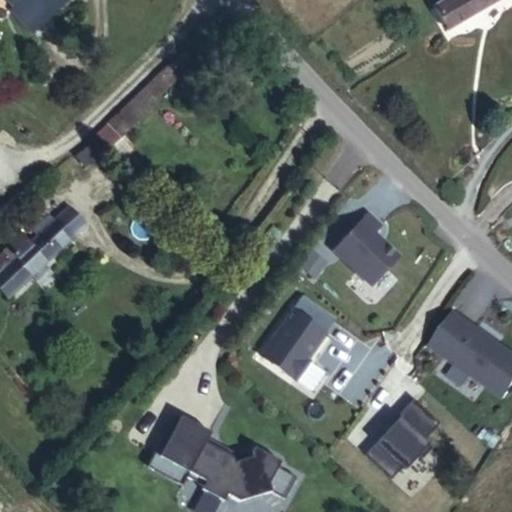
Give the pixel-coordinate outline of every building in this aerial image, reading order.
[(43,0),(52,10),(62,0),(6,0),(14,7),(22,0),(43,0)] [(67,2),(65,0),(62,0),(52,10),(43,0),(22,0),(14,7),(11,10),(33,34),(67,2)] [(489,0),(438,0),(432,4),(445,25),(489,0)] [(232,34),(201,66),(220,84),(250,52),(232,34)] [(170,63),(140,92),(149,102),(175,77),(170,71),(174,68),(170,63)] [(149,102),(140,92),(96,134),(119,158),(130,148),(120,137),(153,106),(149,102)] [(93,144),(76,158),(83,166),(100,153),(93,144)] [(0,291),(7,299),(87,225),(70,207),(55,221),(50,215),(31,232),(36,238),(30,244),(20,233),(6,247),(8,249),(0,255),(0,291)] [(368,215),(334,251),(371,286),(398,257),(373,234),(380,226),(368,215)] [(325,265),(310,253),(300,268),(314,279),(325,265)] [(304,318),(312,307),(302,299),(293,311),(304,318)] [(312,307),(304,318),(323,332),(332,320),(312,307)] [(304,318),(293,311),(260,357),(295,381),(309,362),(307,361),(326,333),(323,332),(304,318)] [(454,315),(431,348),(504,399),(511,386),(511,354),(500,345),(499,346),(492,342),(493,341),(478,330),(477,331),(454,315)] [(380,448),(369,460),(391,480),(402,468),(405,471),(418,456),(422,460),(432,449),(424,441),(440,424),(413,399),(397,417),(400,421),(392,429),(391,427),(375,444),(380,448)] [(159,457),(188,473),(205,482),(201,491),(223,502),(227,495),(239,503),(270,492),(283,498),(294,479),(276,469),(280,463),(254,449),(250,454),(253,459),(234,463),(233,459),(204,444),(210,434),(180,418),(175,427),(159,457)] [(182,486),(188,473),(159,457),(175,427),(171,424),(147,467),(182,486)] [(364,455),(369,460),(380,448),(375,444),(364,455)]
